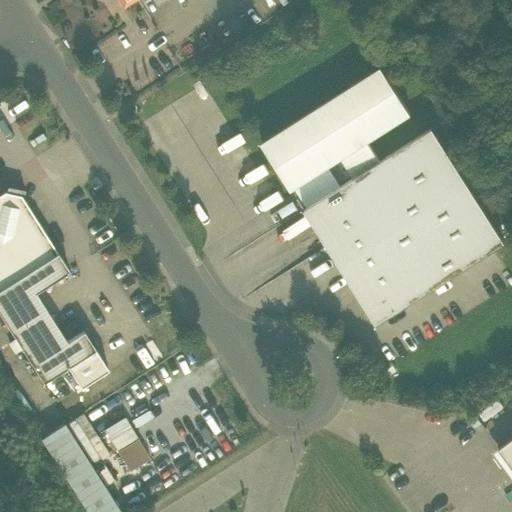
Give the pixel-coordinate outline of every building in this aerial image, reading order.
[(341,157),(354,177),(380,161),(367,140),(411,113),(381,66),(262,142),(291,189),(294,187),(328,165),(341,157)] [(432,127),(380,161),(354,177),(341,186),(307,207),(304,209),(377,323),(505,241),(432,127)] [(294,187),(307,207),(341,186),(328,165),(294,187)] [(0,288),(57,253),(20,195),(4,191),(0,193),(0,288)] [(68,270),(57,253),(0,288),(0,315),(42,382),(67,366),(94,349),(83,330),(66,341),(34,292),(68,270)] [(107,369),(94,349),(67,366),(80,386),(107,369)] [(120,511),(63,422),(40,437),(85,511),(120,511)] [(137,438),(117,451),(129,470),(150,458),(137,438)] [(511,438),(499,448),(511,466),(511,438)]
